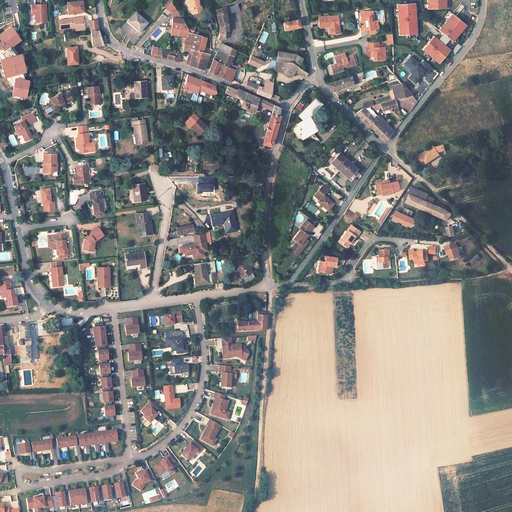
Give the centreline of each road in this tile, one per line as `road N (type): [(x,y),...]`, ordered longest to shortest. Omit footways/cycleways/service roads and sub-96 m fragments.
road 1 (track): [(266,286),(255,493),(247,511)]
road 2 (residential): [(192,296),(201,362),(194,405),(164,443),(129,460)]
road 3 (residential): [(266,286),(263,208),(287,108)]
road 4 (residential): [(383,146),(479,27),(481,0)]
road 5 (residential): [(287,284),(383,146)]
road 6 (track): [(347,281),(511,270)]
road 7 (residential): [(111,307),(129,460)]
road 8 (residential): [(99,0),(117,47),(203,74)]
